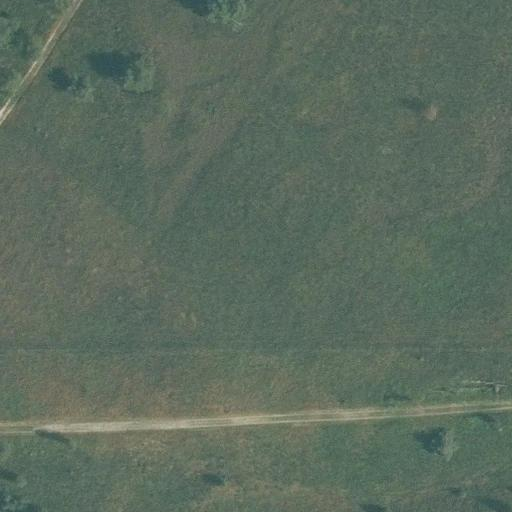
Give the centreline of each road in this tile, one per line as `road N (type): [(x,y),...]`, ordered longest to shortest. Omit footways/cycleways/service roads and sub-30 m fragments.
road 1 (track): [(511,410),(0,425)]
road 2 (track): [(0,125),(80,0)]
